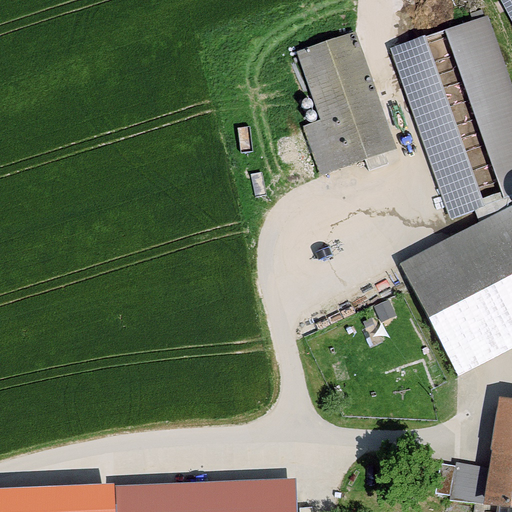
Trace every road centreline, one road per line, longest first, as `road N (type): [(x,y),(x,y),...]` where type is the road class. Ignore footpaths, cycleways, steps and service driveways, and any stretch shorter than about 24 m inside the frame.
road 1 (track): [(0,471),(146,437),(304,432),(434,441)]
road 2 (track): [(304,432),(274,294),(412,180)]
road 3 (track): [(363,0),(412,180)]
